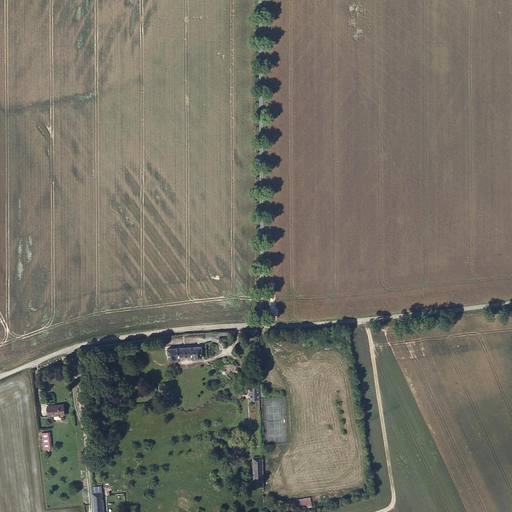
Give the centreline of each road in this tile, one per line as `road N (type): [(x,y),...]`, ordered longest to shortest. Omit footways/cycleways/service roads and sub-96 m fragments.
road 1 (unclassified): [(259,325),(259,0)]
road 2 (tertiary): [(0,377),(87,342),(259,325)]
road 3 (tertiary): [(259,325),(511,303)]
